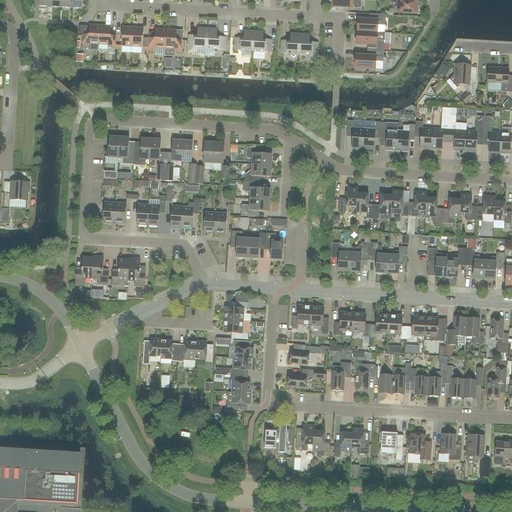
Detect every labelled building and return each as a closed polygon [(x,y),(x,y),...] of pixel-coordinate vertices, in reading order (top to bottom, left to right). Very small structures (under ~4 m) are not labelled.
[(72,0),(61,0),(61,7),(72,8),(72,0)] [(72,0),(72,8),(83,9),(83,0),(72,0)] [(392,0),(392,3),(398,4),(398,13),(418,14),(418,0),(392,0)] [(358,32),(378,32),(378,25),(386,25),(386,15),(373,14),(372,20),(358,19),(358,32)] [(99,50),(101,26),(90,25),(90,35),(84,34),(83,47),(88,48),(88,49),(91,51),(99,51),(99,50)] [(116,49),(116,45),(117,36),(111,36),(111,27),(101,26),(99,50),(108,51),(109,49),(116,49)] [(116,45),(116,49),(122,50),(123,46),(132,47),(134,28),(123,27),(122,46),(116,45)] [(134,28),(132,47),(142,47),(142,51),(149,51),(149,38),(144,38),(144,29),(134,28)] [(207,49),(208,29),(199,28),(198,36),(189,35),(188,53),(197,53),(197,49),(207,49)] [(156,48),(165,49),(167,30),(156,29),(156,32),(153,33),(153,36),(150,36),(150,38),(149,38),(149,51),(155,52),(156,48)] [(208,29),(207,49),(225,50),(226,38),(217,37),(218,29),(208,29)] [(177,31),(167,30),(165,49),(175,49),(175,53),(182,53),(182,40),(176,40),(177,31)] [(235,51),(253,52),(254,32),(245,31),(244,39),(235,38),(235,51)] [(264,32),(254,32),(253,52),(272,53),(273,40),(264,40),(264,32)] [(384,51),(385,43),(385,41),(378,40),(378,32),(358,32),(357,44),(371,45),(371,51),(384,51)] [(300,55),(301,34),(291,34),(291,41),(282,40),(281,53),(300,55)] [(301,34),(300,55),(309,55),(309,60),(318,60),(319,43),(310,42),(310,35),(301,34)] [(384,62),(384,51),(371,51),(370,56),(356,55),(356,68),(376,69),(376,61),(384,62)] [(476,94),(477,80),(470,79),(471,65),(468,65),(464,61),(460,65),(456,64),(455,75),(450,79),(458,88),(462,85),(469,85),(468,93),(461,99),(466,104),(476,95),(476,94)] [(511,92),(511,76),(509,76),(509,69),(489,68),(488,83),(502,84),(502,92),(511,92)] [(443,108),(442,128),(450,129),(451,116),(451,109),(443,108)] [(467,132),(467,124),(456,124),(457,116),(451,116),(450,129),(449,143),(455,144),(454,150),(465,151),(467,132)] [(477,117),(476,130),(478,130),(484,131),(485,117),(477,117)] [(485,117),(484,131),(490,131),(492,131),(493,117),(485,117)] [(352,148),(363,148),(365,130),(354,129),(354,121),(348,121),(347,133),(353,133),(352,148)] [(416,122),(416,125),(416,134),(421,134),(421,148),(432,149),(433,130),(423,129),(423,122),(416,122)] [(381,137),(382,123),(376,123),(375,131),(365,130),(363,148),(375,149),(375,136),(381,137)] [(382,123),(381,137),(387,137),(386,150),(397,151),(399,132),(388,131),(388,123),(382,123)] [(416,134),(416,125),(410,125),(410,126),(404,126),(403,132),(399,132),(397,151),(409,151),(409,137),(415,138),(415,134),(416,134)] [(433,130),(432,149),(443,149),(443,143),(444,131),(442,131),(433,130)] [(467,132),(465,151),(477,151),(477,145),(478,133),(467,132)] [(490,146),(489,152),(500,153),(501,134),(490,133),(490,146)] [(511,134),(501,134),(500,153),(511,153),(511,141),(511,134)] [(119,158),(120,137),(110,137),(109,149),(105,149),(105,157),(119,158)] [(134,165),(135,151),(129,151),(130,138),(120,137),(119,158),(123,158),(123,164),(134,165)] [(135,151),(134,165),(145,166),(146,160),(150,160),(152,139),(142,139),(141,151),(135,151)] [(152,139),(150,160),(150,166),(155,166),(155,160),(160,160),(162,140),(152,139)] [(182,162),(183,141),(173,140),(172,161),(182,162)] [(183,141),(182,162),(192,162),(193,142),(183,141)] [(204,163),(214,164),(215,143),(205,142),(204,163)] [(225,143),(215,143),(214,164),(224,164),(225,143)] [(253,159),(252,165),(272,166),(272,155),(259,154),(259,148),(247,147),(247,159),(253,159)] [(157,181),(165,181),(166,165),(158,165),(157,181)] [(173,182),(174,166),(166,165),(165,181),(173,182)] [(190,165),(189,184),(197,184),(198,167),(198,165),(190,165)] [(245,182),(257,183),(258,177),(271,177),(272,166),(252,165),(252,169),(246,175),(245,182)] [(230,167),(222,166),(221,179),(229,179),(230,167)] [(105,172),(105,179),(117,180),(118,172),(105,172)] [(117,187),(117,180),(105,179),(104,186),(117,187)] [(30,192),(30,183),(11,182),(11,193),(5,192),(4,207),(10,208),(10,200),(28,201),(29,192),(30,192)] [(251,192),(251,200),(270,201),(271,189),(257,189),(257,183),(245,182),(245,191),(246,192),(251,192)] [(161,201),(173,202),(173,187),(167,187),(167,197),(161,197),(161,201)] [(358,194),(359,189),(347,188),(347,201),(340,201),(340,213),(346,213),(346,207),(357,207),(358,194)] [(402,217),(408,217),(409,205),(403,205),(404,191),(392,191),(392,196),(392,209),(392,214),(402,215),(402,217)] [(415,205),(409,205),(408,217),(420,218),(420,211),(426,211),(427,198),(427,193),(416,192),(415,205)] [(374,219),(375,207),(369,207),(369,194),(358,194),(357,207),(357,212),(368,213),(368,219),(374,219)] [(381,208),(375,207),(374,219),(380,220),(380,219),(391,220),(392,214),(392,209),(392,196),(381,195),(381,208)] [(477,221),(478,209),(472,209),(473,195),(461,195),(461,200),(460,213),(461,213),(466,214),(466,220),(477,221)] [(484,209),(478,209),(477,221),(478,221),(478,228),(481,228),(482,221),(483,221),(483,222),(494,222),(494,220),(494,215),(495,215),(495,202),(496,202),(496,197),(485,196),(484,209)] [(438,198),(427,198),(426,211),(425,216),(432,217),(435,227),(442,228),(442,223),(443,223),(443,211),(437,211),(438,198)] [(189,203),(189,207),(183,207),(182,227),(193,228),(194,211),(200,211),(200,204),(200,199),(195,199),(194,203),(189,203)] [(449,212),(443,211),(443,223),(453,224),(454,218),(460,218),(461,213),(460,213),(461,200),(450,199),(449,212)] [(270,201),(251,200),(251,205),(243,205),(242,210),(242,217),(256,217),(256,211),(269,212),(270,201)] [(115,223),(116,203),(105,202),(104,223),(115,223)] [(494,215),(494,220),(505,221),(505,229),(511,229),(511,215),(506,215),(507,203),(496,202),(495,202),(495,215),(494,215)] [(127,204),(116,203),(115,223),(126,224),(127,204)] [(148,225),(150,205),(138,204),(137,225),(148,225)] [(150,205),(148,225),(159,226),(161,206),(150,205)] [(171,227),(182,227),(183,207),(172,206),(171,227)] [(204,233),(216,233),(217,213),(205,212),(204,233)] [(217,213),(216,233),(226,234),(228,214),(217,213)] [(236,258),(248,258),(249,239),(243,239),(243,232),(232,232),(232,244),(237,244),(236,258)] [(260,240),(249,239),(248,258),(259,259),(260,245),(266,246),(267,234),(260,233),(260,240)] [(273,234),(267,234),(266,246),(272,246),(271,260),(283,260),(284,241),(277,241),(278,236),(276,234),(273,234)] [(350,271),(351,253),(345,253),(345,248),(340,248),(340,244),(332,243),(332,255),(340,256),(339,271),(350,271)] [(351,247),(351,253),(350,271),(361,272),(362,257),(370,257),(370,243),(362,243),(362,245),(361,245),(359,246),(359,248),(351,247)] [(379,244),(370,243),(370,257),(378,258),(377,273),(388,274),(389,256),(382,255),(383,250),(382,250),(383,248),(381,246),(378,246),(379,244)] [(395,256),(389,256),(388,274),(399,274),(399,259),(407,260),(408,248),(400,247),(400,251),(395,251),(395,256)] [(436,277),(447,277),(448,259),(442,259),(442,254),(437,254),(438,249),(430,249),(429,261),(437,261),(436,277)] [(448,259),(447,277),(458,278),(459,262),(467,263),(467,249),(459,249),(459,255),(454,255),(454,260),(448,259)] [(474,279),(485,279),(486,262),(480,261),(480,256),(475,256),(476,250),(467,249),(467,263),(475,263),(474,279)] [(492,262),(486,262),(485,279),(496,280),(496,265),(504,265),(504,254),(497,253),(497,257),(492,257),(492,262)] [(86,279),(92,279),(94,257),(93,257),(93,258),(83,258),(82,271),(76,270),(75,283),(86,284),(86,279)] [(94,257),(92,279),(98,280),(98,285),(109,285),(109,272),(103,272),(104,257),(94,257)] [(129,281),(130,259),(130,260),(120,260),(119,273),(113,273),(112,285),(123,286),(123,281),(129,281)] [(130,259),(129,281),(135,282),(135,287),(145,287),(146,275),(140,274),(141,260),(130,259)] [(225,320),(243,321),(244,309),(249,309),(249,303),(230,302),(230,308),(226,308),(225,320)] [(311,325),(312,307),(299,306),(299,317),(293,316),(292,329),(298,329),(298,324),(311,325)] [(324,308),(312,307),(311,325),(323,326),(323,335),(328,335),(329,319),(324,318),(324,308)] [(353,332),(354,314),(341,313),(341,323),(335,323),(334,335),(345,336),(346,331),(353,332)] [(366,315),(354,314),(353,332),(365,332),(365,337),(371,338),(371,325),(366,325),(366,315)] [(377,333),(389,334),(390,316),(378,315),(377,325),(371,325),(371,338),(376,338),(377,333)] [(390,316),(389,334),(401,335),(401,339),(407,340),(408,327),(402,327),(403,317),(390,316)] [(413,335),(425,336),(426,318),(414,317),(413,328),(408,327),(407,340),(413,340),(413,335)] [(439,319),(426,318),(425,336),(432,336),(432,341),(447,342),(448,330),(438,329),(439,319)] [(459,337),(466,337),(467,318),(455,318),(454,331),(448,331),(448,345),(458,346),(459,337)] [(467,318),(466,337),(473,337),(472,343),(478,344),(478,345),(484,345),(485,333),(479,332),(480,319),(467,318)] [(243,334),(243,321),(225,320),(225,333),(232,333),(232,339),(248,340),(249,334),(243,334)] [(508,354),(509,334),(503,334),(504,321),(492,320),(491,338),(498,339),(497,353),(508,354)] [(150,357),(161,358),(162,341),(163,341),(163,340),(151,339),(151,345),(145,345),(144,364),(150,365),(150,357)] [(178,362),(179,348),(173,348),(173,342),(163,341),(162,341),(161,358),(161,359),(172,360),(172,362),(178,362)] [(236,348),(236,358),(252,359),(252,360),(254,360),(254,348),(248,348),(248,342),(234,341),(234,347),(236,348)] [(179,348),(178,362),(185,362),(185,360),(196,361),(196,360),(197,343),(196,343),(186,342),(185,349),(179,348)] [(196,360),(207,360),(206,362),(213,363),(214,349),(207,349),(208,342),(196,342),(196,343),(197,343),(196,360)] [(321,354),(322,348),(305,347),(304,353),(291,351),(290,363),(309,365),(310,353),(321,354)] [(232,369),(231,375),(245,376),(245,370),(252,371),(252,360),(252,359),(236,358),(234,358),(234,369),(232,369)] [(351,378),(352,364),(342,363),(341,372),(333,372),(332,391),(344,391),(345,378),(351,378)] [(369,378),(375,378),(376,367),(376,365),(370,365),(369,372),(357,371),(356,390),(368,391),(369,378)] [(446,384),(448,367),(442,366),(441,373),(437,373),(436,378),(429,378),(428,396),(440,397),(441,384),(446,384)] [(392,394),(393,376),(381,375),(382,368),(376,367),(375,378),(375,380),(381,380),(380,394),(392,394)] [(394,376),(393,376),(392,394),(404,395),(405,382),(411,382),(412,369),(411,369),(411,368),(406,367),(406,369),(406,371),(394,370),(394,376)] [(453,367),(448,367),(446,384),(452,385),(451,398),(463,398),(465,380),(457,379),(458,374),(453,373),(453,367)] [(477,380),(465,380),(463,398),(476,399),(476,386),(482,386),(483,369),(477,368),(477,380)] [(506,384),(507,369),(497,368),(496,380),(488,379),(487,398),(499,399),(500,384),(506,384)] [(428,396),(429,378),(417,377),(417,370),(412,369),(411,382),(416,382),(415,396),(428,396)] [(327,372),(315,371),(314,379),(326,380),(327,372)] [(163,375),(162,387),(170,387),(171,375),(163,375)] [(245,376),(231,375),(231,382),(233,382),(232,393),(234,393),(250,394),(250,393),(251,383),(244,382),(245,376)] [(306,388),(308,376),(289,375),(288,387),(306,388)] [(234,393),(233,404),(231,404),(231,410),(244,411),(245,405),(251,405),(252,394),(250,393),(250,394),(234,393)] [(292,446),(293,430),(287,430),(287,425),(281,425),(280,432),(266,431),(265,448),(277,449),(277,447),(279,447),(279,453),(286,454),(286,446),(292,446)] [(303,439),(297,439),(296,451),(303,451),(308,451),(308,445),(314,445),(315,432),(315,427),(304,426),(303,439)] [(353,429),(353,434),(352,447),(353,447),(358,448),(358,454),(369,455),(370,443),(364,443),(364,430),(353,429)] [(326,432),(315,432),(314,445),(313,450),(320,451),(319,457),(331,457),(331,445),(325,445),(326,432)] [(398,435),(398,433),(380,432),(379,444),(381,444),(381,454),(396,455),(396,460),(403,461),(404,436),(398,435)] [(353,434),(342,433),(341,446),(335,445),(334,457),(341,458),(341,452),(352,452),(353,447),(352,447),(353,434)] [(432,443),(426,442),(427,435),(411,434),(410,454),(420,455),(420,461),(431,461),(432,443)] [(461,461),(462,448),(456,448),(457,435),(443,434),(442,454),(449,455),(449,460),(461,461)] [(483,461),(483,457),(484,437),(470,436),(468,456),(475,456),(475,460),(483,461)] [(511,464),(511,443),(496,442),(496,456),(495,465),(503,465),(504,456),(511,456),(511,464)] [(0,448),(0,499),(79,505),(83,454),(0,448)] [(490,478),(491,461),(481,461),(481,477),(490,478)] [(0,511),(14,511),(15,500),(0,499),(0,511)]
